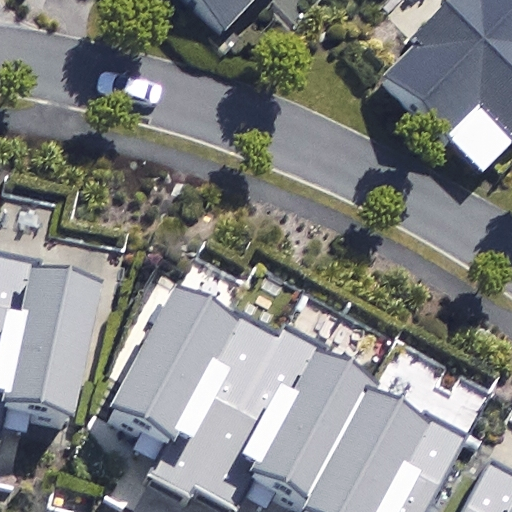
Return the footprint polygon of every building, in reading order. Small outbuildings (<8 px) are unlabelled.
[(175,0),(220,43),(258,3),(266,11),(276,0),(175,0)] [(429,0),(409,21),(437,50),(389,97),(484,194),(511,166),(511,0),(487,0),(465,22),(443,0),(429,0)] [(326,511),(381,423),(318,385),(330,364),(271,328),(300,281),(258,256),(238,289),(201,266),(189,287),(163,271),(121,343),(156,364),(112,438),(160,467),(152,480),(206,511),(326,511)] [(0,439),(1,433),(79,450),(108,320),(43,306),(48,282),(0,271),(0,439)] [(381,423),(326,511),(511,511),(511,507),(511,505),(511,473),(485,458),(511,413),(511,408),(422,354),(381,423)]
